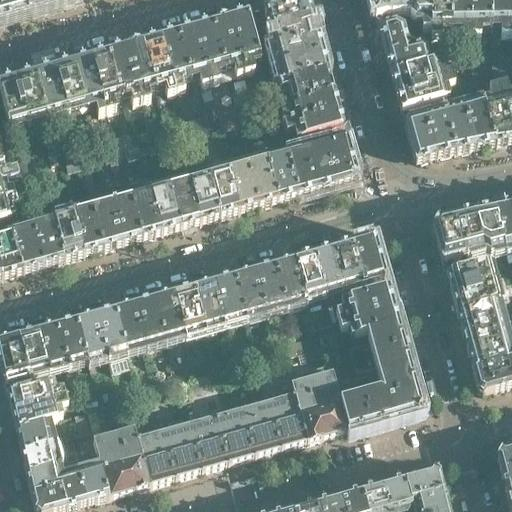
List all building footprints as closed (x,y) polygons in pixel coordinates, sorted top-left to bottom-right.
[(20,20),(14,0),(0,0),(0,23),(1,26),(20,20)] [(40,14),(36,0),(14,0),(20,20),(40,14)] [(60,9),(57,0),(36,0),(40,14),(60,9)] [(79,3),(78,0),(57,0),(60,9),(79,3)] [(390,18),(389,0),(368,0),(377,33),(388,30),(385,18),(390,18)] [(410,18),(409,0),(389,0),(390,18),(410,18)] [(430,34),(429,0),(409,0),(410,18),(410,20),(413,25),(421,24),(421,35),(430,34)] [(450,32),(449,0),(429,0),(430,34),(430,42),(439,42),(439,32),(450,32)] [(470,42),(469,0),(449,0),(450,32),(461,32),(461,42),(470,42)] [(490,31),(490,29),(489,0),(469,0),(470,42),(479,42),(479,31),(490,31)] [(508,41),(507,0),(489,0),(490,29),(499,29),(499,41),(508,41)] [(312,21),(307,5),(306,2),(246,18),(252,38),(267,34),(312,21)] [(259,63),(252,38),(246,18),(229,23),(244,79),(253,77),(250,65),(259,63)] [(316,39),(312,21),(267,34),(272,51),(316,39)] [(244,79),(229,23),(211,28),(224,73),(232,70),(235,82),(244,79)] [(224,73),(211,28),(194,33),(210,89),(218,87),(215,75),(224,73)] [(409,55),(402,33),(394,28),(388,30),(377,33),(385,62),(409,55)] [(210,89),(194,33),(159,43),(175,99),(184,96),(180,85),(189,82),(197,80),(201,92),(210,89)] [(322,58),(316,39),(272,51),(277,70),(322,58)] [(175,99),(159,43),(142,48),(154,92),(163,90),(166,101),(175,99)] [(154,92),(142,48),(124,53),(140,109),(149,106),(146,95),(154,92)] [(140,109),(124,53),(107,58),(119,102),(128,100),(131,111),(140,109)] [(429,71),(425,56),(419,53),(409,55),(385,62),(390,82),(429,71)] [(119,102),(107,58),(90,62),(105,118),(114,116),(111,104),(119,102)] [(326,76),(322,58),(277,70),(282,88),(326,76)] [(105,118),(90,62),(53,73),(66,117),(93,109),(97,121),(105,118)] [(395,99),(451,84),(449,76),(438,79),(435,69),(429,71),(390,82),(395,99)] [(66,117),(53,73),(16,83),(28,128),(66,117)] [(332,97),(330,88),(326,76),(282,88),(278,89),(280,97),(291,94),(293,100),(291,101),(289,105),(290,109),(332,97)] [(28,128),(16,83),(0,87),(0,101),(2,109),(9,133),(28,128)] [(444,104),(442,95),(453,92),(451,84),(395,99),(400,116),(414,113),(444,104)] [(511,102),(509,104),(505,90),(497,93),(511,148),(511,102)] [(511,148),(497,93),(488,95),(492,109),(483,111),(494,152),(511,148)] [(337,115),(332,97),(290,109),(292,118),(281,121),(283,130),(337,115)] [(494,152),(483,111),(482,108),(463,113),(475,156),(494,152)] [(436,164),(424,123),(417,125),(414,113),(400,116),(415,170),(436,164)] [(475,156),(463,113),(443,118),(455,160),(475,156)] [(355,181),(337,115),(283,130),(286,139),(297,135),(300,145),(327,137),(331,149),(305,157),(316,197),(352,187),(356,181),(355,181)] [(254,125),(252,119),(251,116),(241,119),(243,128),(254,125)] [(265,129),(262,116),(252,119),(254,125),(256,131),(265,129)] [(455,160),(443,118),(424,123),(436,164),(455,160)] [(226,133),(223,124),(213,127),(215,136),(226,133)] [(215,136),(213,127),(202,130),(205,139),(215,136)] [(196,139),(194,132),(174,137),(176,145),(196,139)] [(176,145),(174,137),(155,143),(157,150),(176,145)] [(164,174),(157,150),(155,143),(135,148),(138,158),(146,187),(156,185),(154,179),(158,176),(164,174)] [(97,156),(95,148),(76,153),(78,161),(97,156)] [(138,158),(135,148),(125,151),(128,161),(138,158)] [(78,161),(76,153),(57,158),(59,167),(78,161)] [(114,164),(111,155),(97,159),(99,168),(114,164)] [(316,197),(305,157),(285,162),(296,202),(316,197)] [(59,167),(57,158),(38,163),(41,172),(59,167)] [(99,168),(97,159),(86,162),(89,171),(99,168)] [(0,189),(2,189),(41,180),(34,162),(0,169),(0,189)] [(296,202),(285,162),(266,168),(277,208),(296,202)] [(71,178),(68,167),(58,170),(61,181),(71,178)] [(277,208),(266,168),(246,173),(258,213),(277,208)] [(61,181),(58,170),(48,172),(52,184),(61,181)] [(258,213),(246,173),(246,172),(227,178),(238,219),(258,213)] [(238,219),(227,178),(208,183),(219,224),(238,219)] [(200,229),(188,188),(179,191),(176,181),(166,184),(169,194),(180,235),(200,229)] [(219,224),(208,183),(188,188),(200,229),(219,224)] [(0,207),(17,203),(15,195),(3,197),(2,189),(0,189),(0,207)] [(180,235),(169,194),(150,199),(161,240),(180,235)] [(47,206),(44,196),(36,198),(38,209),(47,206)] [(142,245),(130,204),(128,196),(118,199),(120,207),(111,210),(122,251),(142,245)] [(161,240),(150,199),(130,204),(142,245),(161,240)] [(0,227),(10,225),(8,215),(19,213),(17,203),(0,207),(0,227)] [(122,251),(111,210),(92,215),(103,256),(122,251)] [(511,256),(511,211),(511,210),(492,213),(504,255),(505,258),(511,256)] [(504,255),(492,213),(473,217),(484,255),(490,259),(504,255)] [(103,256),(92,215),(72,221),(84,262),(103,256)] [(484,255),(473,217),(453,221),(465,260),(484,255)] [(84,262),(72,221),(53,226),(53,228),(64,267),(84,262)] [(465,260),(453,221),(436,226),(435,226),(431,233),(432,233),(445,281),(461,276),(457,263),(465,260)] [(64,267),(53,228),(32,233),(43,273),(64,267)] [(43,273),(32,233),(12,239),(23,279),(43,273)] [(23,279),(12,239),(0,242),(0,278),(2,284),(23,279)] [(392,312),(374,248),(374,247),(368,244),(293,265),(305,306),(313,335),(338,327),(392,312)] [(305,306),(293,265),(273,271),(285,312),(305,306)] [(488,269),(461,276),(445,281),(450,300),(493,289),(488,269)] [(285,312),(273,271),(253,276),(265,317),(285,312)] [(265,317),(253,276),(233,282),(244,323),(265,317)] [(244,323),(233,282),(213,288),(224,328),(244,323)] [(224,328),(213,288),(193,293),(204,334),(224,328)] [(498,307),(493,289),(450,300),(456,319),(496,309),(498,307)] [(204,334),(193,293),(172,299),(184,340),(204,334)] [(184,340),(172,299),(153,304),(164,345),(184,340)] [(164,345),(153,304),(134,310),(145,351),(164,345)] [(506,348),(501,328),(496,309),(456,319),(466,358),(506,348)] [(145,351),(134,310),(114,315),(126,356),(145,351)] [(397,330),(396,326),(392,312),(338,327),(340,336),(352,333),(354,342),(366,339),(397,330)] [(126,356),(114,315),(95,321),(106,361),(126,356)] [(106,361),(95,321),(75,326),(86,365),(87,367),(106,361)] [(86,365),(75,326),(56,331),(67,370),(86,365)] [(403,351),(397,330),(366,339),(369,348),(349,353),(352,365),(403,351)] [(67,370),(56,331),(36,337),(47,376),(67,370)] [(47,376),(36,337),(17,342),(28,381),(47,376)] [(318,352),(314,340),(294,346),(298,357),(315,353),(318,352)] [(28,381),(17,342),(0,347),(0,374),(6,400),(20,396),(17,384),(28,381)] [(298,357),(294,346),(274,352),(277,363),(298,357)] [(511,364),(506,348),(466,358),(471,378),(506,368),(505,366),(511,364)] [(323,350),(318,352),(315,353),(317,362),(326,359),(323,350)] [(409,373),(403,351),(352,365),(356,376),(375,371),(378,381),(409,373)] [(277,363),(274,352),(254,357),(257,369),(277,363)] [(217,380),(214,369),(209,354),(189,359),(197,386),(217,380)] [(257,369),(254,357),(234,363),(237,374),(257,369)] [(237,374),(234,363),(214,369),(217,380),(237,374)] [(511,391),(511,390),(506,368),(471,378),(476,396),(483,400),(511,391)] [(347,437),(339,407),(329,371),(295,380),(297,389),(290,391),(293,401),(136,444),(134,434),(93,446),(93,448),(100,473),(109,504),(347,437)] [(420,411),(414,390),(409,373),(378,381),(383,399),(378,396),(362,400),(370,431),(416,418),(416,419),(420,412),(420,411)] [(10,418),(64,403),(62,395),(50,398),(47,389),(20,396),(6,400),(10,418)] [(370,431),(362,400),(359,391),(348,395),(350,403),(339,407),(347,437),(370,431)] [(58,425),(55,415),(66,412),(64,403),(10,418),(15,437),(45,428),(58,425)] [(95,424),(93,415),(85,417),(87,427),(95,424)] [(90,436),(87,427),(85,417),(77,419),(82,438),(90,436)] [(52,450),(45,428),(15,437),(20,459),(51,451),(52,450)] [(93,446),(90,436),(82,438),(85,450),(93,448),(93,446)] [(57,472),(51,451),(20,459),(25,481),(56,472),(57,472)] [(511,453),(499,457),(495,464),(496,464),(500,480),(511,476),(511,453)] [(61,490),(56,472),(25,481),(30,502),(60,494),(61,490)] [(109,504),(100,473),(78,479),(87,510),(109,504)] [(412,505),(443,496),(438,480),(439,480),(432,476),(431,476),(381,490),(387,511),(409,511),(410,511),(410,510),(413,509),(412,505)] [(511,497),(511,476),(500,480),(505,499),(511,497)] [(80,511),(87,510),(78,479),(65,482),(61,490),(60,494),(64,511),(80,511)] [(387,511),(381,490),(360,496),(364,511),(387,511)] [(64,511),(60,494),(30,502),(32,511),(64,511)] [(364,511),(360,496),(337,502),(339,511),(364,511)] [(447,511),(443,496),(412,505),(413,509),(410,510),(410,511),(409,511),(447,511)] [(339,511),(337,502),(314,509),(314,511),(339,511)]
